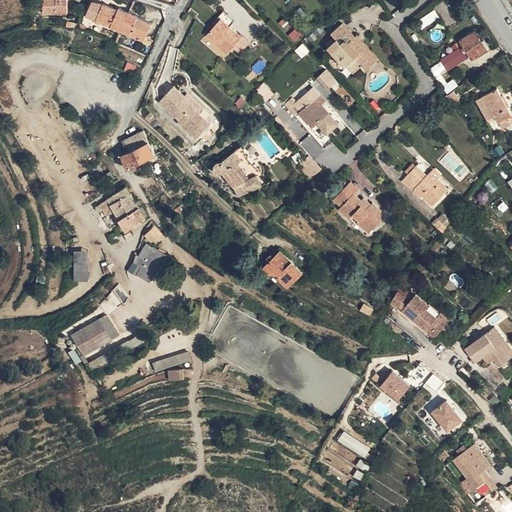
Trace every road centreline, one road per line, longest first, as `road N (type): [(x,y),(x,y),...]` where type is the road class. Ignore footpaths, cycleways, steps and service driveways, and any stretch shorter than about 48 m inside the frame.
road 1 (residential): [(424,0),(394,31),(426,84),(345,161),(330,162),(270,99)]
road 2 (track): [(165,511),(178,483),(200,464),(201,345)]
